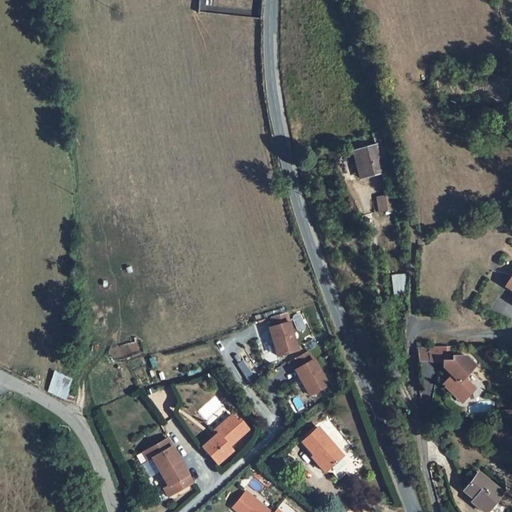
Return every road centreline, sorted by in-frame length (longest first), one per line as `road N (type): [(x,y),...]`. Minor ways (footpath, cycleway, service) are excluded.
road 1 (tertiary): [(271,0),(273,94),(303,218),(414,511)]
road 2 (unclassified): [(0,376),(74,418),(92,444),(115,511)]
road 3 (track): [(418,411),(398,375),(375,244)]
